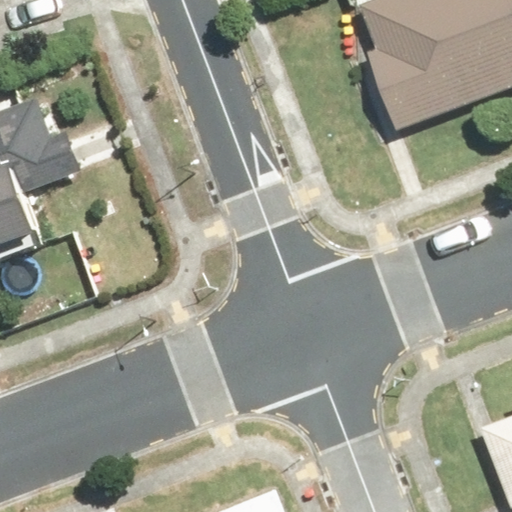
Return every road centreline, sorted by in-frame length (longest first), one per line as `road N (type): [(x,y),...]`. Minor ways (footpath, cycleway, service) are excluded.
road 1 (residential): [(186,0),(298,304)]
road 2 (residential): [(0,417),(298,304)]
road 3 (residential): [(298,304),(511,233)]
road 4 (residential): [(298,304),(379,511)]
